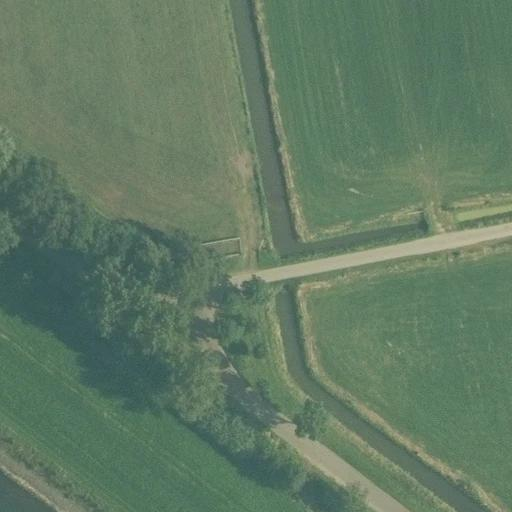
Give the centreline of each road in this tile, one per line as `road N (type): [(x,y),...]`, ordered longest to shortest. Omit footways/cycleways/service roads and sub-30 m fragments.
road 1 (unclassified): [(191,293),(511,230)]
road 2 (unclassified): [(402,511),(220,370),(191,293)]
road 3 (unclassified): [(191,293),(117,283),(72,264),(0,207)]
